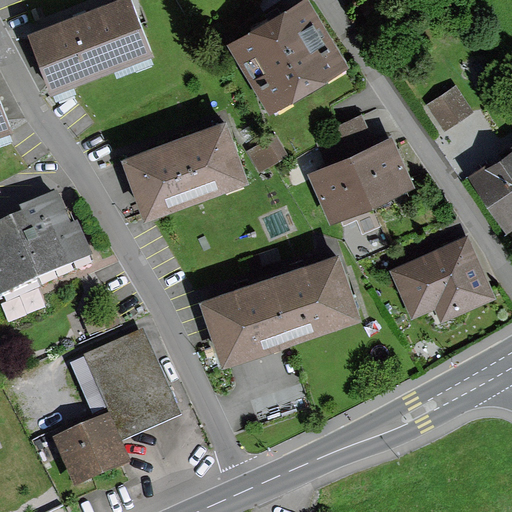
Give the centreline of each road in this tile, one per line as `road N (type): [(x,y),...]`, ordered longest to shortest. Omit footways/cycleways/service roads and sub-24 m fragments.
road 1 (secondary): [(195,511),(381,430),(511,361)]
road 2 (residential): [(326,0),(511,273)]
